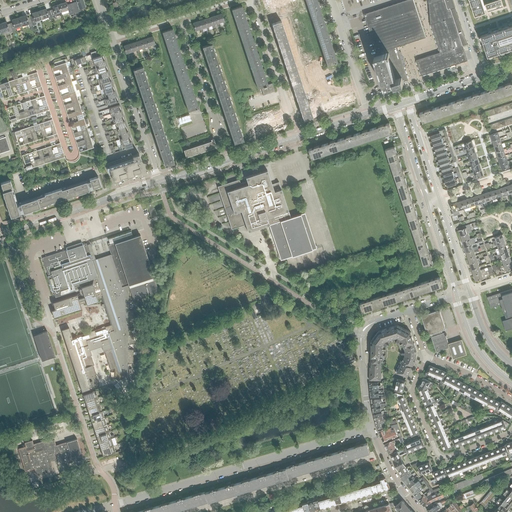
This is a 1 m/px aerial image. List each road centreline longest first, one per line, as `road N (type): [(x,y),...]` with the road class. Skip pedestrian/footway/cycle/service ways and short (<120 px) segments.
road 1 (residential): [(114,505),(371,426)]
road 2 (secondary): [(158,182),(366,114)]
road 3 (residential): [(41,62),(67,156),(75,153),(49,74)]
road 4 (residential): [(426,356),(411,390),(434,451),(448,458),(511,430)]
road 5 (residential): [(158,182),(112,42)]
road 6 (residential): [(371,426),(362,331),(409,310)]
road 7 (secondary): [(19,228),(158,182)]
